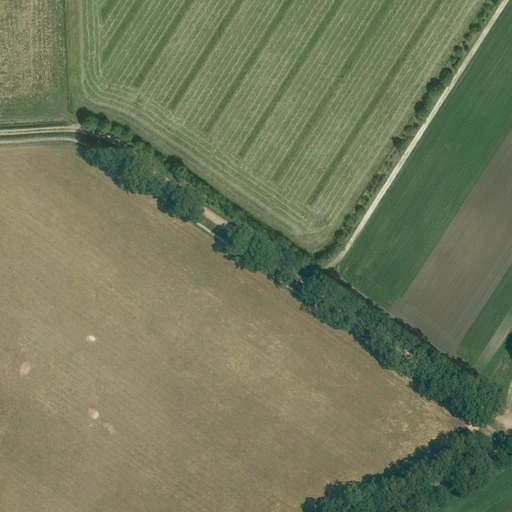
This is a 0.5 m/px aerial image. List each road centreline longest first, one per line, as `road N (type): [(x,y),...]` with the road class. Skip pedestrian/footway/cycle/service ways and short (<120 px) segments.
road 1 (track): [(508,428),(100,139),(0,134)]
road 2 (unclassified): [(385,511),(511,439)]
